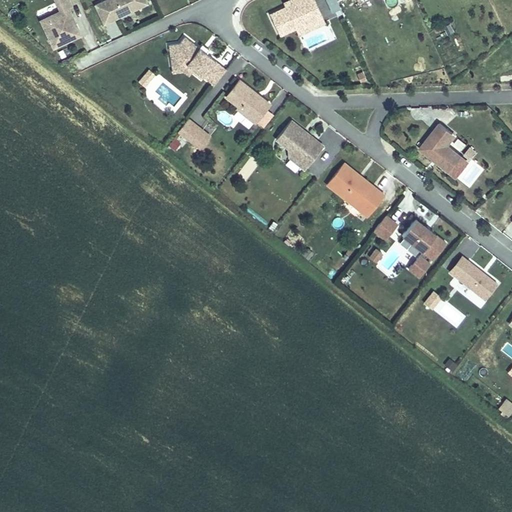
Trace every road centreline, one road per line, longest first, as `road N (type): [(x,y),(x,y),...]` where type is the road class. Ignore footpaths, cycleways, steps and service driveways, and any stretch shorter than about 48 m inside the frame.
road 1 (residential): [(375,151),(511,258)]
road 2 (residential): [(226,13),(179,16),(103,50)]
road 3 (residential): [(226,13),(239,43),(316,101)]
